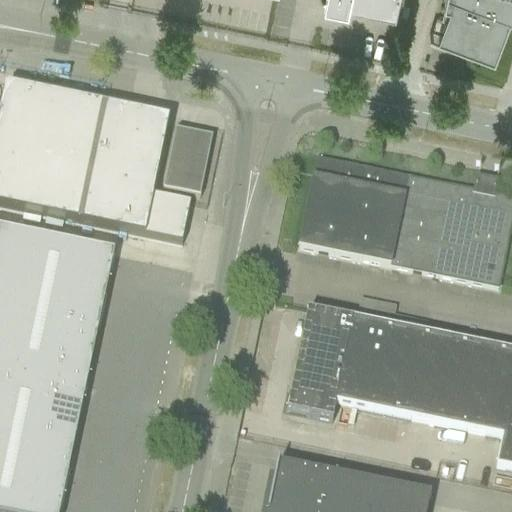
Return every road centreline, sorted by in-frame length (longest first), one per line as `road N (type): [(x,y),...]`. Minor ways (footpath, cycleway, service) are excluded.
road 1 (unclassified): [(183,511),(272,86)]
road 2 (unknown): [(203,416),(438,468),(462,483),(483,511)]
road 3 (unclassified): [(0,31),(272,86)]
road 4 (unclassified): [(272,86),(511,134)]
road 5 (unknown): [(115,511),(175,276)]
road 6 (unknown): [(511,310),(288,268)]
